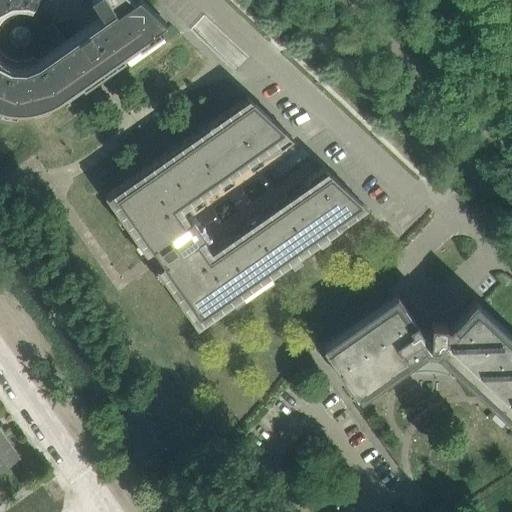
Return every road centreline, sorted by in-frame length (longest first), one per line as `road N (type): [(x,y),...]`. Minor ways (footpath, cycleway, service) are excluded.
road 1 (residential): [(511,259),(443,195),(411,191),(206,0)]
road 2 (residential): [(103,505),(0,358)]
